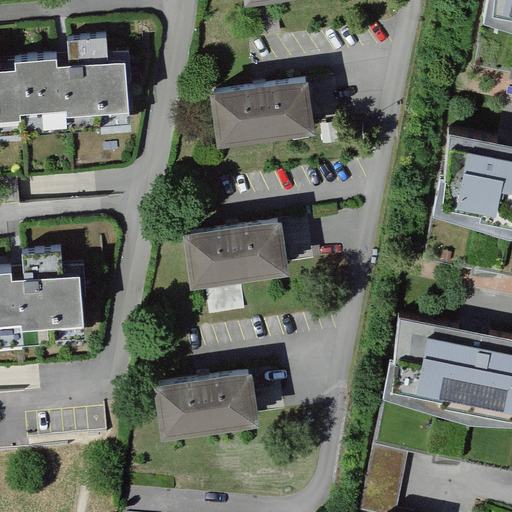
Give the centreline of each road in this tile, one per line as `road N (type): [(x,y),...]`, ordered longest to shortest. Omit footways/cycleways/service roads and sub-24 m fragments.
road 1 (residential): [(411,0),(347,339)]
road 2 (residential): [(144,202),(105,381),(88,396),(0,404)]
road 3 (residential): [(181,0),(144,202)]
road 4 (residential): [(144,202),(0,213)]
